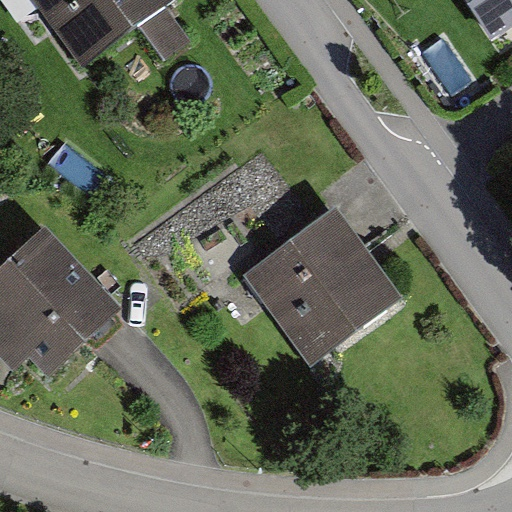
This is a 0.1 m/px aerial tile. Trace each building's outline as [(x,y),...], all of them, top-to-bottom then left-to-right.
[(168,0),(55,0),(97,54),(168,0)] [(511,0),(481,0),(511,41),(511,0)] [(178,2),(147,26),(175,61),(206,37),(178,2)] [(408,289),(338,203),(255,269),(325,356),(408,289)] [(130,307),(54,221),(0,267),(0,324),(48,379),(130,307)]
